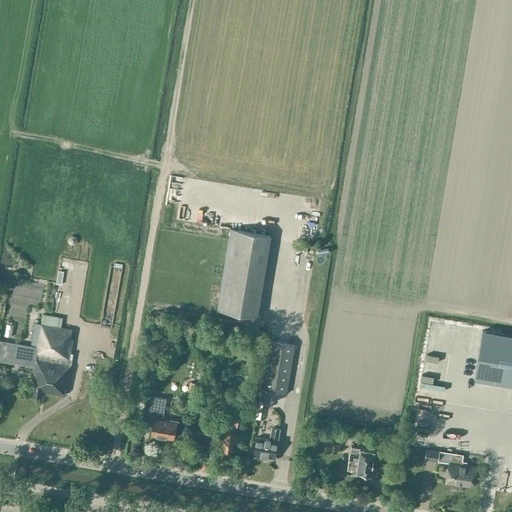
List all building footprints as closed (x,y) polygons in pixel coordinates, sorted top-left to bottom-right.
[(271,235),(253,233),(230,229),(216,310),(257,317),(271,235)] [(16,343),(13,363),(34,367),(30,394),(42,396),(43,392),(64,396),(65,387),(67,388),(71,365),(73,354),(72,353),(73,339),(71,339),(72,332),(72,331),(72,329),(41,324),(35,323),(31,346),(16,343)] [(511,335),(482,330),(474,379),(511,385),(511,335)] [(16,343),(0,340),(0,360),(13,363),(16,343)] [(262,389),(287,394),(295,344),(270,340),(262,389)] [(212,362),(211,375),(219,376),(220,363),(212,362)] [(190,381),(187,392),(196,394),(198,383),(190,381)] [(162,405),(163,401),(163,398),(149,396),(146,415),(155,416),(151,435),(173,438),(174,429),(177,430),(178,422),(170,420),(169,422),(162,421),(164,405),(162,405)] [(511,419),(506,418),(503,432),(511,433),(511,419)] [(235,433),(236,426),(240,427),(241,421),(235,420),(234,426),(229,425),(228,432),(225,431),(222,450),(232,452),(235,433)] [(256,437),(253,453),(261,454),(260,456),(274,459),(277,441),(256,437)] [(359,446),(359,447),(351,446),(347,469),(355,470),(355,471),(371,473),(372,466),(373,466),(375,466),(376,465),(377,464),(377,463),(378,462),(378,460),(378,459),(377,458),(376,457),(375,456),(374,456),(375,449),(359,446)] [(511,448),(502,446),(499,460),(511,461),(511,448)] [(425,459),(448,463),(448,462),(451,462),(452,453),(426,449),(425,459)] [(448,462),(446,483),(473,486),(476,466),(466,465),(467,462),(462,462),(463,455),(452,453),(451,462),(448,462)] [(256,458),(255,465),(278,467),(278,459),(256,458)] [(511,471),(508,466),(502,469),(505,475),(511,471)]
